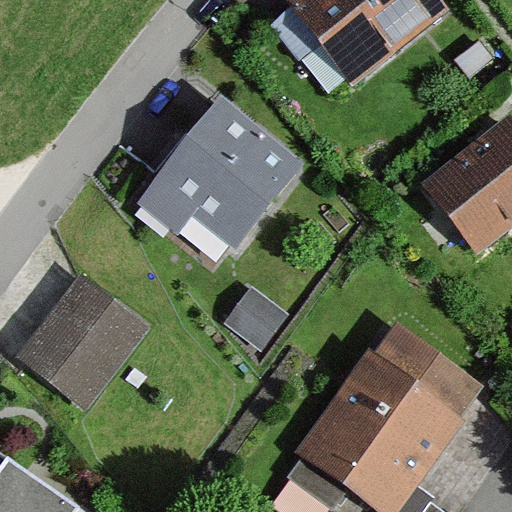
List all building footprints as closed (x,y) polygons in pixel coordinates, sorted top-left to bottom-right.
[(295,64),(319,45),(347,81),(435,11),(426,0),(303,0),(267,29),(295,64)] [(487,62),(475,47),(453,64),(465,79),(487,62)] [(217,115),(161,186),(231,242),(288,172),(217,115)] [(511,219),(511,138),(505,130),(426,192),(473,251),(511,219)] [(80,293),(27,361),(87,408),(140,340),(80,293)] [(343,489),(375,511),(382,511),(471,390),(394,334),(288,481),(327,510),(343,489)] [(75,511),(0,459),(0,511),(75,511)]
